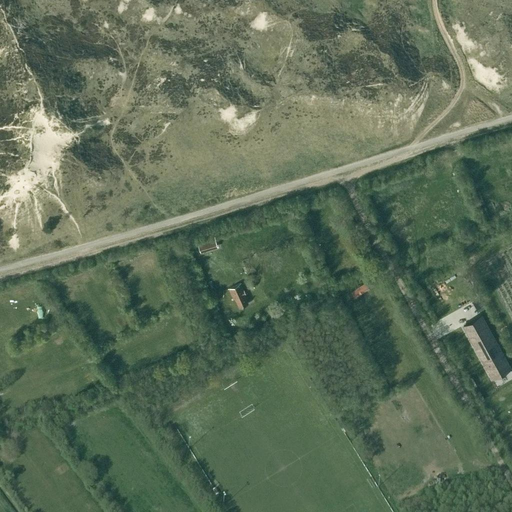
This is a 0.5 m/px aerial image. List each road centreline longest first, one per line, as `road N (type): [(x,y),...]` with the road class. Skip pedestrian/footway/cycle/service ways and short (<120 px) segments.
road 1 (track): [(0,277),(511,124)]
road 2 (track): [(339,179),(511,484)]
road 3 (unknown): [(410,154),(462,88),(433,0)]
